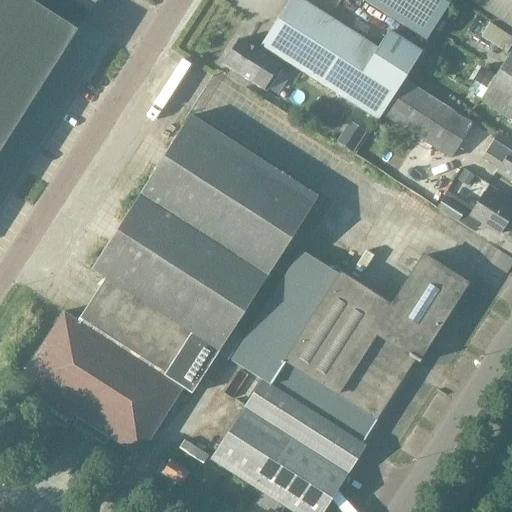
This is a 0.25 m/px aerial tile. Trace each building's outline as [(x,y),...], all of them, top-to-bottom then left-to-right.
[(0,0),(0,150),(75,32),(25,0),(0,0)] [(88,10),(94,0),(48,0),(81,21),(88,10)] [(260,47),(280,60),(376,121),(418,53),(386,33),(375,50),(297,0),(288,0),(259,46),(260,47)] [(360,0),(424,40),(449,0),(360,0)] [(511,0),(469,0),(511,27),(511,0)] [(505,52),(511,41),(511,38),(488,23),(480,36),(505,52)] [(256,53),(235,40),(220,65),(266,93),(281,69),(276,66),(280,60),(260,47),(256,53)] [(485,90),(479,100),(511,121),(511,47),(494,76),(485,90)] [(64,58),(50,80),(61,86),(75,64),(64,58)] [(474,83),(485,90),(494,76),(482,69),(474,83)] [(48,81),(32,108),(44,115),(60,88),(48,81)] [(381,115),(448,157),(469,124),(402,81),(381,115)] [(132,114),(142,121),(158,99),(147,91),(132,114)] [(143,187),(271,269),(316,198),(187,117),(143,187)] [(350,123),(337,143),(347,149),(353,153),(365,133),(359,129),(350,123)] [(501,162),(495,171),(511,182),(511,149),(494,137),(485,151),(501,162)] [(464,169),(457,180),(468,187),(475,176),(464,169)] [(103,278),(89,300),(204,374),(219,351),(271,269),(143,187),(90,270),(103,278)] [(446,192),(435,209),(457,222),(463,212),(479,223),(497,234),(511,212),(482,193),(475,205),(469,202),(467,205),(446,192)] [(389,306),(301,249),(230,358),(359,451),(363,445),(354,439),(406,355),(415,360),(465,283),(422,255),(389,306)] [(204,374),(89,300),(75,321),(62,313),(18,383),(39,397),(32,409),(65,430),(73,417),(76,419),(72,426),(104,446),(108,440),(137,458),(181,388),(191,394),(204,374)] [(261,492),(292,511),(319,511),(359,451),(261,381),(210,459),(261,492)] [(184,441),(179,449),(202,464),(207,456),(184,441)] [(162,476),(181,487),(188,475),(170,463),(162,476)] [(266,511),(291,511),(292,511),(261,492),(253,503),(266,511)]
